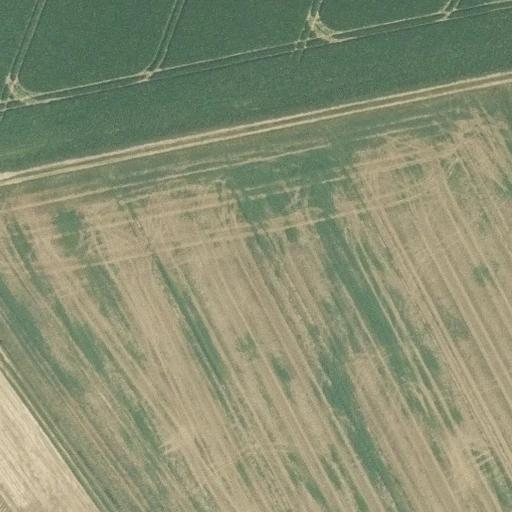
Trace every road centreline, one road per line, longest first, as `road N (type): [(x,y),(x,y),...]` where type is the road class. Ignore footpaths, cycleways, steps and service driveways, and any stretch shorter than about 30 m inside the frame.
road 1 (track): [(511,82),(0,183)]
road 2 (track): [(109,511),(0,358)]
